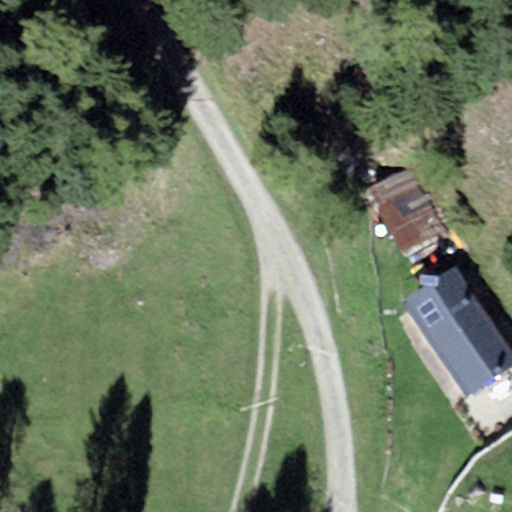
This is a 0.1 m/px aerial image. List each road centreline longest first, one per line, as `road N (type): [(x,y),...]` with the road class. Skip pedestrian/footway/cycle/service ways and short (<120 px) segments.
road 1 (track): [(153,0),(200,71),(316,300),(345,511)]
road 2 (track): [(255,180),(275,259),(276,331),(241,511)]
